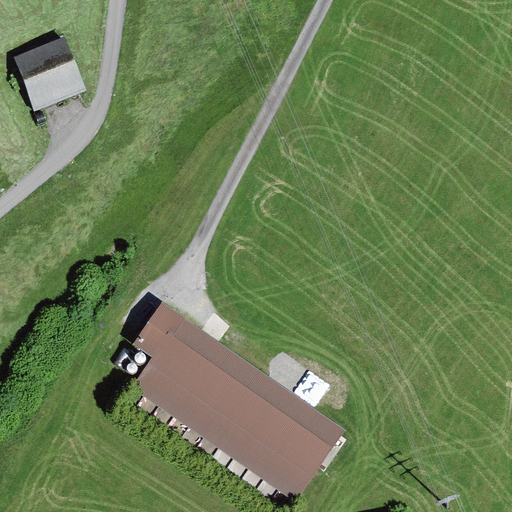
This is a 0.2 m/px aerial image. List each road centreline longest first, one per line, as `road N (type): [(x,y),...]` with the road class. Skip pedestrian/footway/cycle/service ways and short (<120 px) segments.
road 1 (track): [(191,279),(327,0)]
road 2 (unclassified): [(118,0),(99,110),(81,140),(0,208)]
